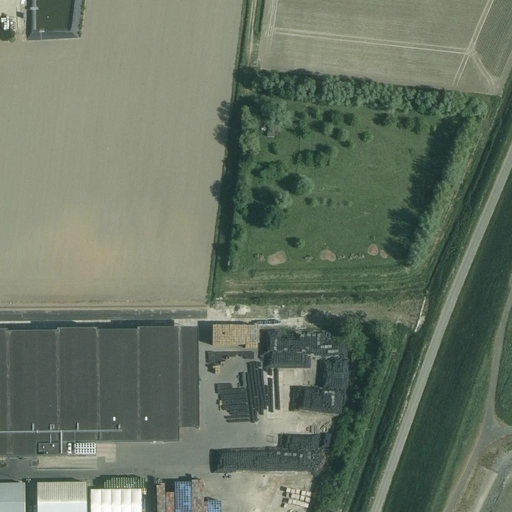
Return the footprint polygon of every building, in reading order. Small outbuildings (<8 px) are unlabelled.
[(298,353),(299,338),(300,338),(300,325),(283,323),(281,350),(290,351),(290,352),(298,353)] [(0,458),(66,457),(66,444),(99,444),(179,443),(179,430),(178,329),(137,330),(137,332),(98,332),(98,330),(57,331),(57,333),(8,333),(8,331),(0,331),(0,458)] [(247,364),(275,364),(275,331),(224,330),(224,341),(230,341),(230,340),(247,340),(247,351),(247,364)] [(182,332),(181,348),(207,349),(208,333),(182,332)] [(208,346),(206,353),(220,355),(221,348),(208,346)] [(343,348),(332,348),(332,357),(342,357),(343,348)] [(0,511),(25,511),(25,484),(0,484),(0,511)] [(28,511),(87,511),(87,484),(37,484),(37,506),(28,507),(28,511)]
